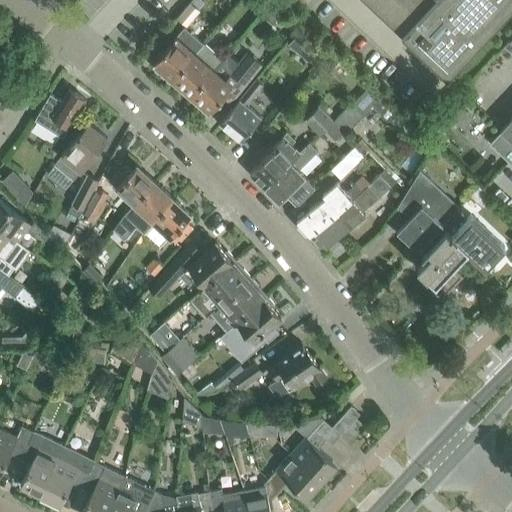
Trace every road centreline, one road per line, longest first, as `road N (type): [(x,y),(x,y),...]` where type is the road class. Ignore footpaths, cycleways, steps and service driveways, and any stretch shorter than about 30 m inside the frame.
road 1 (residential): [(435,431),(241,190),(79,50)]
road 2 (residential): [(439,85),(347,0)]
